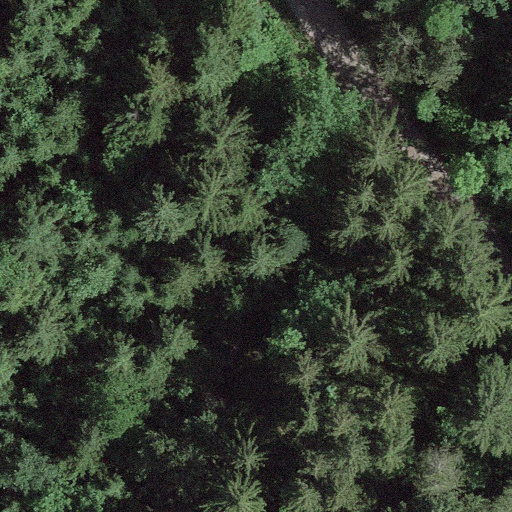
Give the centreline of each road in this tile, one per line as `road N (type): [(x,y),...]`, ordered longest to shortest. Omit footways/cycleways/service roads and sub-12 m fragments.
road 1 (track): [(370,103),(254,332),(137,511)]
road 2 (track): [(300,0),(313,28),(511,288)]
